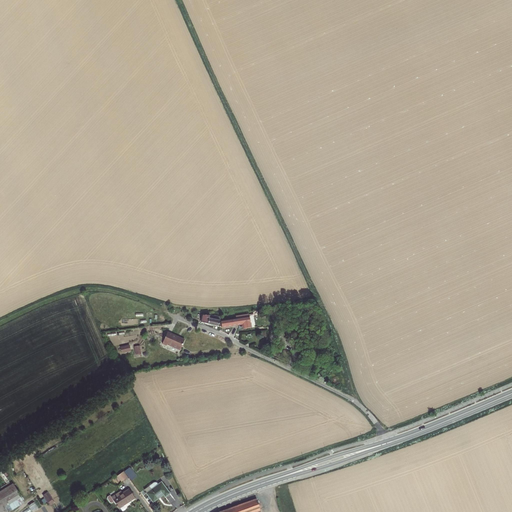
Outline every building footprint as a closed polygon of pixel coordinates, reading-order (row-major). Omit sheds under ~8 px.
[(210,316),(203,315),(202,316),(201,323),(207,324),(207,325),(218,327),(220,317),(214,316),(214,317),(210,316)] [(240,318),(221,321),(222,327),(248,323),(247,317),(242,318),(241,317),(240,317),(240,318)] [(184,340),(167,332),(162,344),(166,346),(167,344),(180,350),(184,340)] [(124,471),(118,475),(121,480),(124,478),(125,479),(128,477),(124,471)] [(165,497),(170,494),(161,482),(158,485),(157,483),(156,483),(155,482),(154,483),(144,490),(146,493),(153,502),(164,495),(165,497)] [(0,511),(7,511),(4,506),(20,496),(13,484),(0,491),(0,511)] [(113,501),(118,509),(132,500),(135,498),(129,489),(122,494),(118,496),(116,494),(111,497),(110,496),(108,497),(108,499),(110,502),(111,502),(113,501)] [(260,511),(256,499),(220,511),(260,511)] [(15,500),(5,506),(9,511),(19,506),(15,500)]
